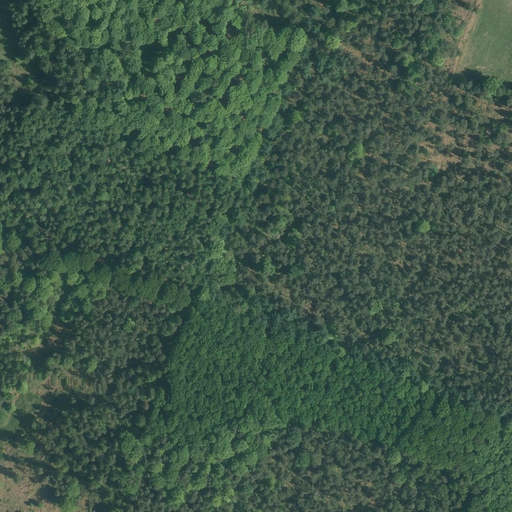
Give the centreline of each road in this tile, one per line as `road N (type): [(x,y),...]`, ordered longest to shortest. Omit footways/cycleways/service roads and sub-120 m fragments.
road 1 (track): [(99,511),(315,0)]
road 2 (track): [(0,210),(511,417)]
